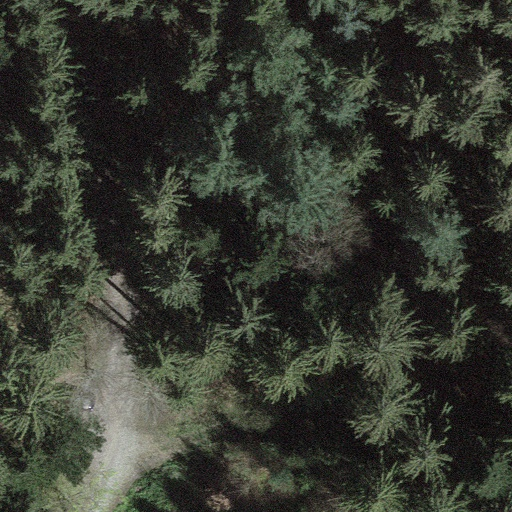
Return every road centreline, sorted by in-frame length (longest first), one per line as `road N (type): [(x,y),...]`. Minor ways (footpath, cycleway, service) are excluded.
road 1 (track): [(91,511),(137,444),(110,141),(51,0)]
road 2 (track): [(137,444),(373,379),(511,379)]
